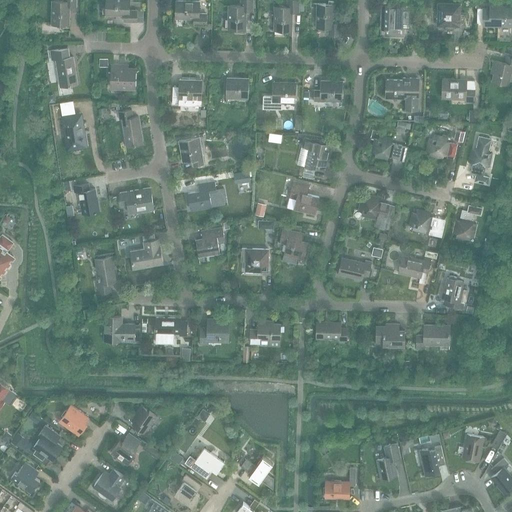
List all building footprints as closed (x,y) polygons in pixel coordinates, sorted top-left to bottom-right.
[(69,4),(76,5),(76,0),(65,0),(66,0),(53,0),(53,23),(63,23),(63,27),(69,27),(69,4)] [(144,10),(129,10),(129,0),(106,0),(106,8),(101,8),(101,12),(103,12),(103,14),(125,14),(125,21),(143,21),(144,10)] [(246,10),(253,10),(253,0),(242,0),(242,5),(230,5),(230,28),(240,28),(240,32),(246,32),(246,10)] [(292,11),(299,11),(299,0),(288,0),(288,6),(276,6),(276,29),(286,29),(286,33),(291,33),(292,11)] [(341,22),(334,22),(334,0),(329,0),(329,4),(318,3),(318,26),(330,27),(329,34),(341,35),(341,22)] [(195,24),(207,24),(207,13),(200,13),(200,1),(177,1),(176,17),(195,17),(195,24)] [(388,36),(404,36),(404,29),(397,29),(398,4),(382,3),(382,28),(388,28),(388,36)] [(455,26),(467,26),(467,14),(461,14),(461,3),(439,3),(438,23),(438,27),(446,27),(446,28),(455,28),(455,26)] [(484,24),(511,25),(511,5),(504,5),(504,4),(491,4),(491,8),(478,7),(478,23),(484,23),(484,24)] [(73,56),(69,56),(68,47),(50,50),(52,60),(56,59),(61,86),(78,84),(73,56)] [(511,65),(511,57),(507,56),(506,62),(495,59),(493,68),(496,69),(493,80),(508,83),(511,65)] [(113,87),(135,88),(136,68),(122,68),(122,65),(112,65),(112,75),(114,76),(113,87)] [(226,97),(248,98),(249,78),(227,77),(226,97)] [(418,98),(419,98),(419,78),(404,77),(404,79),(387,79),(386,94),(403,95),(403,97),(407,97),(407,109),(418,109),(418,98)] [(201,105),(201,100),(202,80),(180,79),(180,86),(173,86),(172,103),(179,104),(179,99),(192,100),(192,105),(201,105)] [(466,100),(475,101),(475,80),(467,80),(467,79),(443,79),(443,97),(466,97),(466,100)] [(314,100),(342,101),(343,81),(321,80),(321,89),(314,89),(314,100)] [(273,101),(295,102),(295,82),(274,81),(273,101)] [(138,116),(133,117),(132,109),(119,111),(120,118),(122,118),(127,146),(143,143),(138,116)] [(469,111),(469,121),(480,121),(480,111),(469,111)] [(83,119),(77,120),(76,113),(62,116),(64,131),(65,131),(68,149),(87,146),(83,119)] [(405,128),(410,129),(411,123),(398,120),(396,127),(405,129),(405,128)] [(453,139),(462,141),(465,131),(456,129),(453,139)] [(457,143),(446,141),(447,137),(434,134),(434,138),(430,137),(427,150),(431,151),(430,154),(442,157),(443,153),(448,155),(448,157),(453,158),(453,156),(454,156),(457,143)] [(493,153),(489,152),(492,138),(479,135),(476,149),(472,148),(469,161),(473,162),(471,173),(476,175),(475,181),(488,184),(490,177),(484,175),(486,165),(490,166),(493,153)] [(203,157),(201,158),(199,145),(201,145),(199,136),(179,140),(182,161),(192,159),(193,166),(204,164),(203,157)] [(402,145),(391,143),(392,139),(380,136),(379,140),(375,139),(372,151),(376,152),(375,156),(388,159),(388,155),(399,157),(402,145)] [(316,163),(326,165),(331,144),(303,137),(301,146),(309,148),(306,161),(304,167),(315,169),(316,163)] [(249,170),(233,172),(234,177),(235,182),(251,180),(250,175),(249,170)] [(62,181),(64,192),(73,190),(71,180),(62,181)] [(200,191),(188,192),(190,207),(194,206),(194,209),(212,206),(226,204),(223,187),(216,188),(215,181),(198,184),(200,191)] [(95,188),(90,189),(89,183),(74,185),(75,191),(79,191),(83,213),(100,210),(98,201),(97,201),(95,188)] [(313,210),(316,211),(319,197),(307,194),(309,187),(293,183),(289,197),(296,199),(294,209),(312,213),(313,210)] [(130,213),(154,208),(151,189),(127,193),(127,191),(120,192),(122,205),(128,203),(130,213)] [(266,208),(268,194),(258,193),(256,206),(266,208)] [(389,203),(378,201),(379,197),(366,194),(365,198),(362,197),(359,210),(363,211),(362,215),(374,218),(375,214),(378,214),(375,226),(389,229),(395,205),(389,203)] [(475,213),(481,215),(483,207),(468,203),(467,210),(462,209),(460,220),(456,219),(453,232),(457,233),(456,236),(469,239),(470,235),(474,236),(476,224),(472,223),(475,213)] [(440,218),(429,216),(430,212),(418,209),(417,213),(413,212),(410,225),(414,225),(413,229),(425,232),(426,228),(437,231),(440,218)] [(205,255),(220,253),(218,243),(225,242),(223,227),(208,230),(209,237),(196,239),(198,254),(205,253),(205,255)] [(298,255),(305,257),(308,242),(295,239),(296,232),(282,229),(279,243),(286,244),(283,254),(282,260),(296,263),(297,258),(298,255)] [(378,238),(386,240),(388,233),(379,231),(378,238)] [(13,257),(6,252),(13,242),(2,234),(0,236),(0,242),(0,243),(0,275),(4,270),(5,270),(9,264),(8,264),(13,257)] [(160,245),(159,239),(144,242),(145,248),(131,250),(134,268),(163,264),(160,245)] [(262,271),(268,271),(268,249),(241,248),(241,261),(245,261),(245,268),(253,269),(253,273),(262,274),(262,271)] [(424,257),(424,260),(402,255),(398,271),(420,276),(419,281),(425,282),(431,258),(424,257)] [(96,283),(98,292),(111,290),(109,281),(116,280),(112,256),(96,258),(100,282),(96,283)] [(365,260),(364,262),(342,257),(338,273),(361,278),(362,274),(368,275),(371,261),(365,260)] [(463,280),(456,279),(456,276),(454,274),(452,274),(450,274),(449,277),(447,277),(444,288),(442,287),(440,295),(447,297),(445,303),(462,307),(466,289),(461,288),(463,280)] [(466,311),(472,313),(474,306),(467,305),(466,311)] [(133,343),(140,343),(140,324),(134,324),(134,323),(121,323),(121,316),(105,315),(105,339),(121,340),(121,339),(133,339),(133,343)] [(187,320),(181,320),(181,317),(156,317),(156,332),(157,332),(157,342),(174,342),(174,332),(180,332),(180,335),(186,335),(187,320)] [(218,340),(229,340),(229,320),(216,320),(216,318),(208,318),(208,327),(201,327),(201,343),(208,343),(208,336),(218,337),(218,340)] [(261,337),(280,338),(280,323),(269,322),(269,320),(259,320),(259,329),(251,329),(250,342),(261,343),(261,337)] [(340,340),(347,340),(347,327),(340,327),(340,322),(317,321),(316,337),(340,338),(340,340)] [(404,329),(398,329),(399,323),(386,323),(386,325),(376,325),(376,343),(383,343),(383,345),(404,346),(404,329)] [(424,343),(449,344),(450,326),(433,326),(433,324),(424,324),(424,335),(416,334),(416,348),(424,348),(424,343)] [(0,405),(4,401),(1,399),(9,388),(0,381),(0,405)] [(61,422),(78,434),(87,423),(85,422),(88,417),(70,404),(62,416),(64,418),(61,422)] [(134,425),(147,434),(150,430),(147,429),(157,415),(141,404),(133,416),(137,419),(134,425)] [(121,414),(118,418),(125,424),(128,420),(121,414)] [(45,455),(52,460),(62,446),(55,441),(60,435),(45,424),(38,435),(40,437),(33,447),(36,449),(33,453),(42,460),(45,455)] [(491,445),(497,448),(506,433),(500,430),(491,445)] [(135,452),(133,451),(140,441),(129,432),(122,442),(119,441),(111,452),(127,464),(135,452)] [(463,456),(479,460),(483,436),(467,433),(463,456)] [(170,451),(182,456),(186,446),(174,441),(170,451)] [(377,459),(381,478),(396,475),(393,459),(400,458),(397,443),(384,446),(386,454),(384,457),(377,459)] [(212,449),(211,450),(204,445),(195,458),(190,454),(184,462),(207,478),(213,469),(217,471),(225,460),(217,455),(219,454),(218,450),(215,449),(212,449)] [(438,463),(444,461),(441,445),(434,446),(435,449),(428,450),(427,448),(419,450),(425,475),(440,472),(438,463)] [(274,477),(266,472),(272,463),(263,456),(257,465),(245,456),(239,464),(251,472),(248,475),(259,483),(261,480),(273,488),(274,477)] [(491,476),(504,493),(511,486),(511,476),(504,467),(508,463),(504,457),(491,468),(495,473),(491,476)] [(39,480),(33,475),(36,470),(25,462),(17,473),(15,472),(10,478),(31,493),(37,484),(39,480)] [(349,485),(355,485),(356,467),(349,467),(349,482),(341,481),(341,480),(334,480),(334,481),(325,481),(325,496),(349,497),(349,485)] [(119,485),(125,477),(113,468),(107,476),(102,473),(93,485),(99,490),(98,492),(99,494),(100,495),(102,496),(104,497),(105,497),(107,495),(112,499),(121,486),(119,485)] [(202,485),(186,473),(182,479),(184,481),(175,493),(181,497),(180,500),(181,502),(183,503),(185,503),(187,502),(192,505),(199,495),(195,491),(200,484),(202,485)] [(147,497),(154,491),(146,483),(140,489),(147,497)] [(156,511),(161,511),(165,507),(155,500),(151,506),(157,511),(156,511)] [(263,504),(258,511),(244,502),(236,511),(266,511),(269,508),(263,504)]
